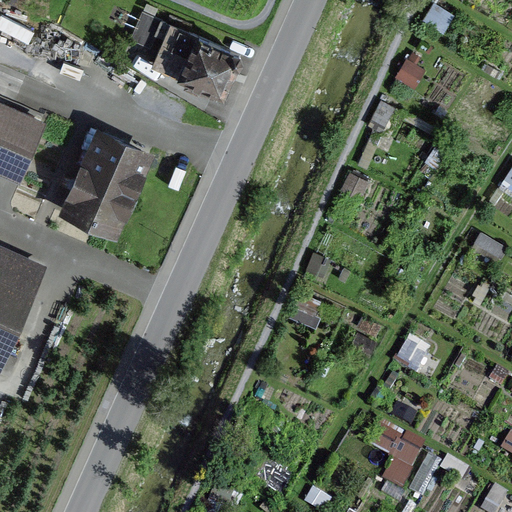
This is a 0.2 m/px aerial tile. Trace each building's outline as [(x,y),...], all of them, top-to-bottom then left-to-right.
[(148,68),(219,101),(240,55),(145,12),(133,41),(155,52),(148,68)] [(0,176),(18,184),(44,121),(0,103),(0,176)] [(156,152),(95,128),(58,215),(114,241),(156,152)] [(367,196),(373,178),(353,171),(347,189),(367,196)] [(502,254),(509,243),(485,230),(479,241),(502,254)] [(0,249),(0,368),(47,270),(0,249)] [(413,334),(400,359),(422,370),(435,345),(413,334)] [(383,421),(373,444),(396,454),(386,478),(409,488),(429,441),(383,421)] [(427,493),(444,455),(432,450),(415,488),(427,493)]
